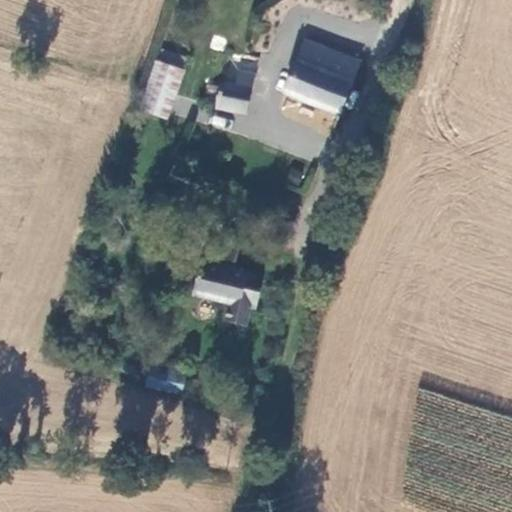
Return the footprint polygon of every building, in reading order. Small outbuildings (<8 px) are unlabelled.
[(304,43),(286,91),(341,112),(359,64),(304,43)] [(158,60),(183,69),(188,56),(163,47),(158,60)] [(141,105),(167,114),(184,69),(183,69),(158,60),(157,59),(141,105)] [(254,74),(240,71),(238,83),(222,79),(220,86),(218,84),(216,83),(212,84),(209,86),(208,89),(209,93),(212,96),(215,97),(218,96),(216,103),(247,111),(254,74)] [(262,281),(234,275),(242,244),(209,236),(194,294),(231,304),(228,317),(246,321),(250,307),(256,308),(262,281)] [(150,386),(183,393),(187,377),(154,369),(150,386)]
